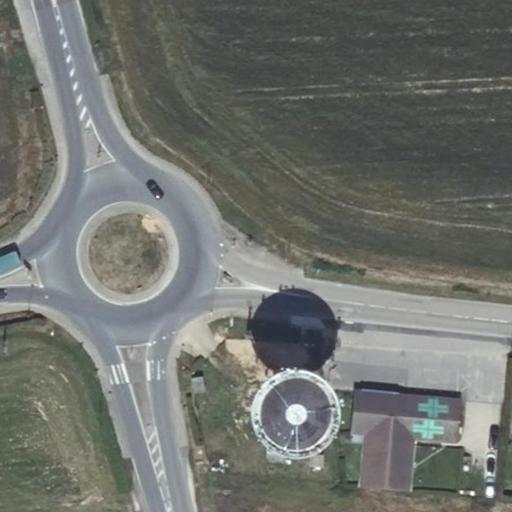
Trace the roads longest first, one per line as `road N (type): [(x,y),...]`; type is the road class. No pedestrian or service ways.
road 1 (track): [(202,511),(175,371),(104,377),(83,340),(49,314),(0,311)]
road 2 (tertiary): [(511,320),(332,300)]
road 3 (tertiary): [(171,511),(138,372)]
road 4 (tertiary): [(196,300),(332,300)]
road 5 (tertiary): [(332,300),(209,254)]
road 6 (secondary): [(209,254),(190,206),(145,181),(119,181)]
road 7 (secondary): [(64,74),(78,202)]
road 8 (secondary): [(119,181),(64,74)]
